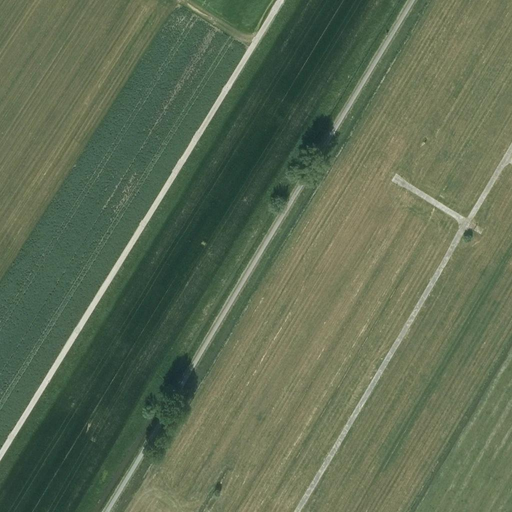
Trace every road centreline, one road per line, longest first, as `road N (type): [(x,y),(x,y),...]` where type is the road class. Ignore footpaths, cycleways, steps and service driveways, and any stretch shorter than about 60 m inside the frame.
road 1 (track): [(0,448),(277,0)]
road 2 (track): [(299,511),(511,148)]
